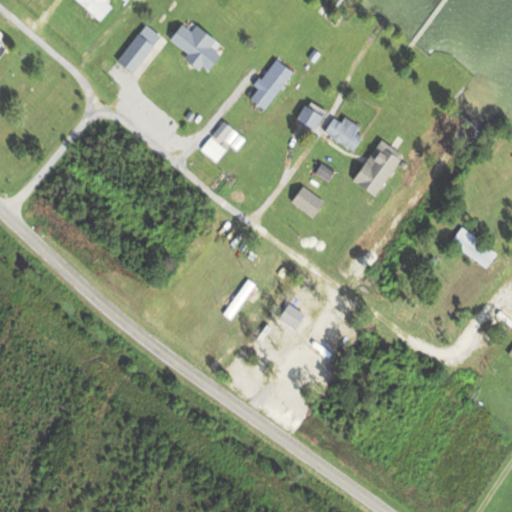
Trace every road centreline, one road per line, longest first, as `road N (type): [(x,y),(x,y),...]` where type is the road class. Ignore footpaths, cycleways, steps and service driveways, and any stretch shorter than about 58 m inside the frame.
road 1 (residential): [(390,511),(110,314),(0,208)]
road 2 (track): [(252,222),(427,350)]
road 3 (residential): [(89,117),(103,110),(120,115),(252,222)]
road 4 (residential): [(0,3),(80,73),(91,93),(89,117)]
road 5 (residential): [(89,117),(5,213)]
